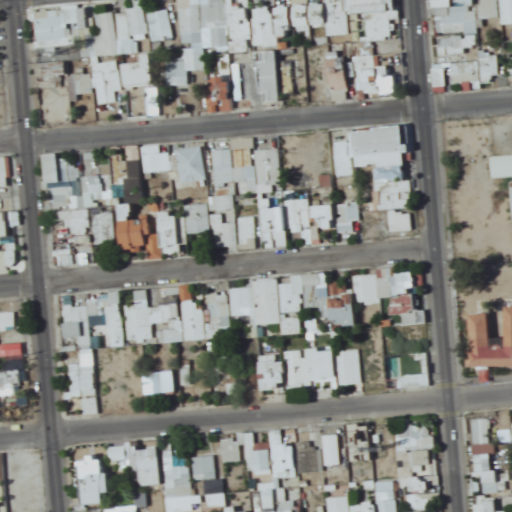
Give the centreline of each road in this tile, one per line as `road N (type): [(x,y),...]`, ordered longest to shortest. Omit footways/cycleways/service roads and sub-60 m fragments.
road 1 (tertiary): [(15,0),(61,511)]
road 2 (residential): [(511,388),(0,434)]
road 3 (residential): [(437,246),(0,280)]
road 4 (residential): [(0,137),(424,103)]
road 5 (tertiary): [(424,103),(461,511)]
